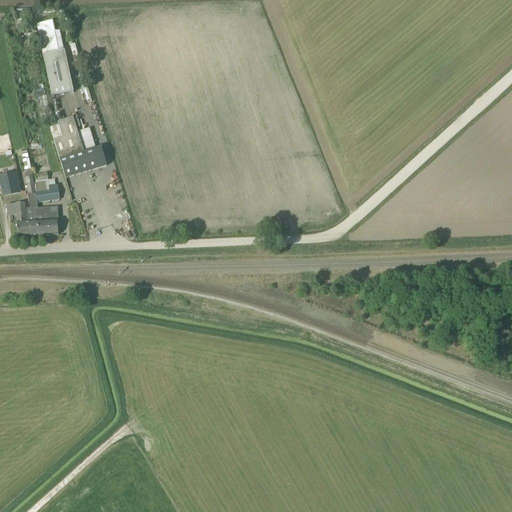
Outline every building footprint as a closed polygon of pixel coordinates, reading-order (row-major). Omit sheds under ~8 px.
[(60,30),(37,34),(48,97),(71,93),(60,30)] [(83,153),(72,118),(57,123),(62,138),(53,141),(65,179),(106,166),(101,148),(83,153)] [(29,157),(42,153),(41,146),(27,149),(29,157)] [(25,205),(16,205),(17,217),(18,228),(18,238),(38,237),(36,209),(38,209),(37,204),(39,204),(35,183),(33,183),(32,176),(29,159),(22,160),(28,196),(27,196),(28,205),(29,209),(25,210),(25,205)] [(16,173),(0,176),(0,185),(3,198),(21,194),(16,173)] [(47,174),(34,176),(35,183),(39,204),(59,201),(57,186),(55,186),(54,180),(48,181),(47,174)] [(38,209),(36,209),(38,237),(58,236),(57,221),(57,213),(57,208),(53,208),(38,209)]
